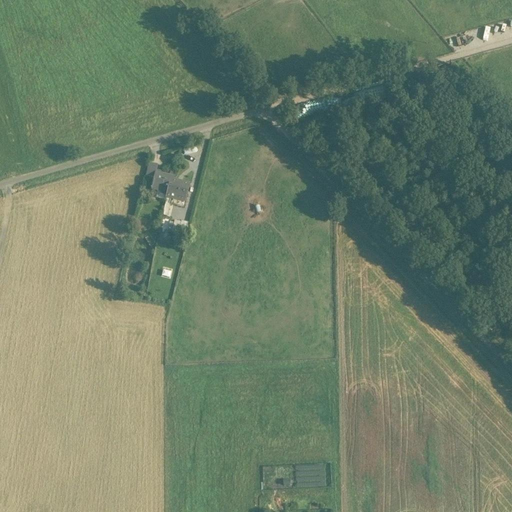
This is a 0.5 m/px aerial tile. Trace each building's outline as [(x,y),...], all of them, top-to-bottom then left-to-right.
[(158,165),(149,163),(146,177),(155,178),(156,174),(158,165)] [(189,186),(173,182),(174,178),(156,174),(155,178),(152,190),(158,191),(156,199),(166,201),(165,205),(170,206),(170,205),(184,208),(189,186)] [(188,223),(182,221),(181,223),(178,234),(185,236),(188,223)] [(181,223),(175,222),(172,232),(178,234),(181,223)] [(20,424),(0,418),(0,486),(5,488),(20,424)] [(22,424),(1,511),(30,511),(49,430),(22,424)]
